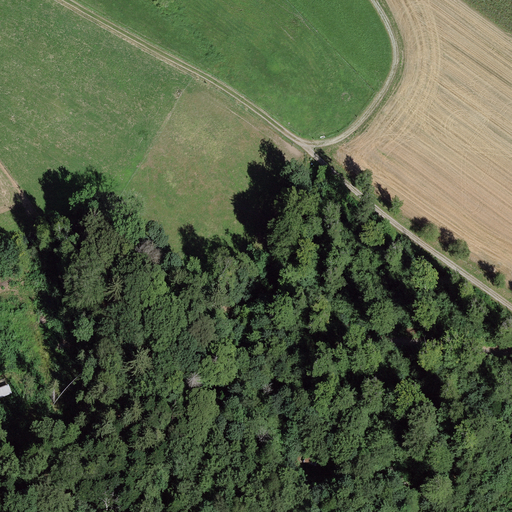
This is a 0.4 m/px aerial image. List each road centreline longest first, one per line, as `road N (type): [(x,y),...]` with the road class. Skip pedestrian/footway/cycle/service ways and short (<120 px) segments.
road 1 (track): [(511,355),(379,339),(347,345),(321,366),(311,399),(318,420),(395,476),(415,511)]
road 2 (track): [(302,145),(209,77),(64,0)]
road 3 (track): [(302,145),(397,228),(511,309)]
road 4 (track): [(371,0),(393,47),(386,82),(341,136),(302,145)]
